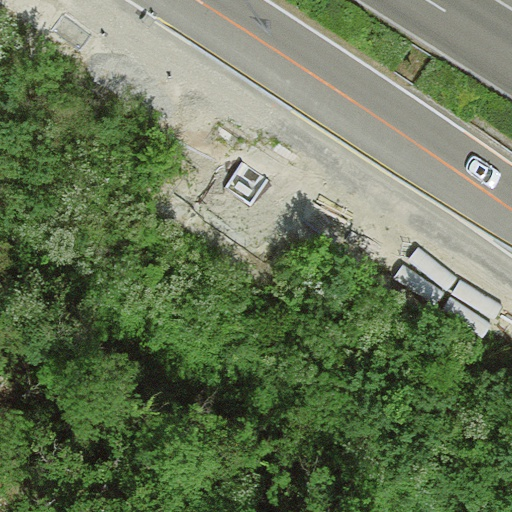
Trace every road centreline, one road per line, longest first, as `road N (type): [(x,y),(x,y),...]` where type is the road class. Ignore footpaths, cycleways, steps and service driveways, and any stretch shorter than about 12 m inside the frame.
road 1 (motorway): [(334,88),(511,210)]
road 2 (motorway): [(195,0),(334,88)]
